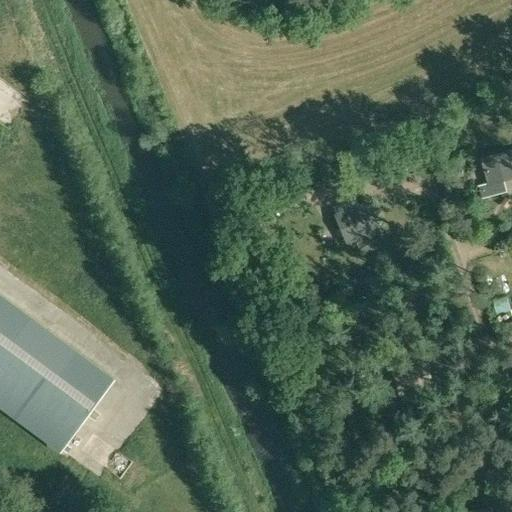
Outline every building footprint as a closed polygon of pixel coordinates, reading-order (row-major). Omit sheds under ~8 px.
[(510,152),(482,160),(489,183),(511,176),(511,152),(511,153),(510,152)] [(346,244),(380,231),(369,203),(335,217),(346,244)] [(99,280),(91,288),(100,297),(92,305),(101,315),(117,300),(99,280)] [(0,404),(61,449),(111,382),(0,299),(0,404)] [(394,374),(403,403),(418,398),(417,394),(433,388),(425,363),(394,374)]
